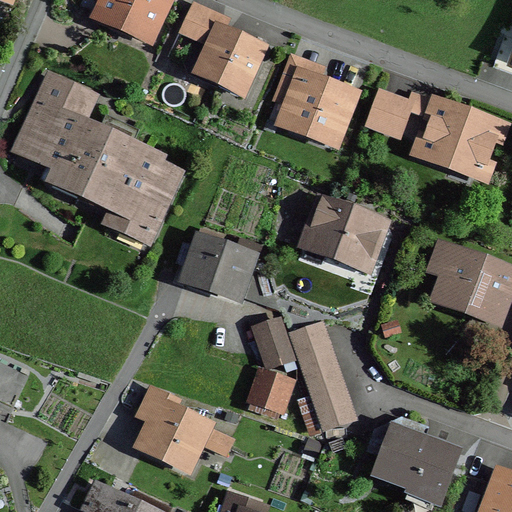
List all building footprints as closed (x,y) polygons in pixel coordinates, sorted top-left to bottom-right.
[(101,13),(100,16),(150,38),(167,0),(87,0),(85,6),(101,13)] [(184,65),(242,91),(260,52),(219,34),(223,25),(195,12),(187,30),(197,35),(184,65)] [(511,39),(504,36),(493,66),(511,72),(511,39)] [(292,109),(286,123),(333,141),(349,99),(311,85),(317,69),(293,59),(276,103),(292,109)] [(175,176),(157,168),(160,162),(126,147),(132,134),(108,123),(103,136),(80,126),(90,102),(52,84),(22,151),(60,168),(54,181),(116,209),(110,222),(146,238),(175,176)] [(382,97),(371,125),(397,135),(408,107),(382,97)] [(438,110),(423,152),(481,174),(497,132),(474,124),(475,121),(462,116),(461,119),(438,110)] [(323,206),(309,243),(366,264),(380,227),(323,206)] [(195,283),(280,312),(267,276),(248,270),(252,259),(255,260),(259,247),(241,241),(236,254),(217,248),(220,239),(202,232),(194,256),(203,259),(195,283)] [(450,280),(443,299),(494,318),(510,275),(440,249),(431,273),(450,280)] [(255,331),(269,369),(293,361),(280,322),(255,331)] [(290,337),(302,371),(330,361),(319,327),(290,337)] [(302,371),(322,430),(351,420),(330,361),(302,371)] [(0,403),(12,409),(27,378),(0,364),(0,403)] [(264,373),(254,403),(278,411),(288,381),(264,373)] [(201,443),(224,454),(231,441),(172,413),(177,404),(152,392),(140,416),(156,423),(145,446),(189,467),(201,443)] [(431,511),(453,455),(396,433),(381,473),(417,487),(411,504),(431,511)] [(511,511),(511,481),(500,477),(486,511),(511,511)] [(105,511),(165,511),(143,501),(138,510),(96,490),(89,504),(105,511)] [(251,511),(254,507),(231,499),(226,511),(251,511)]
